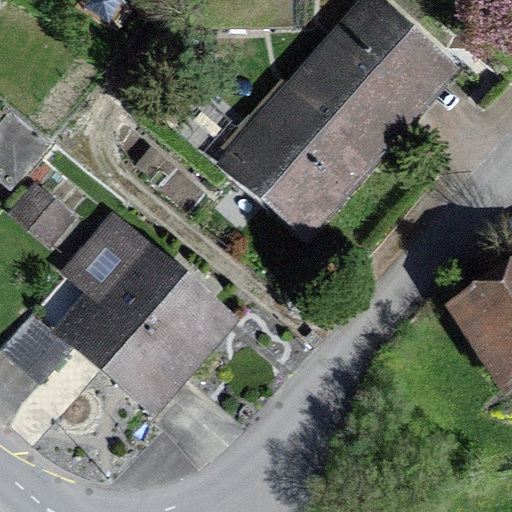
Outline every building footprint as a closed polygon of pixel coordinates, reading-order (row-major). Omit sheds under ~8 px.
[(308,229),(368,160),(378,168),(453,81),(371,9),(293,98),(302,106),(244,172),(308,229)] [(0,125),(0,174),(15,187),(50,145),(11,112),(0,125)] [(18,218),(45,241),(65,217),(37,195),(18,218)] [(102,236),(42,307),(156,404),(221,328),(136,255),(131,260),(102,236)] [(511,282),(462,315),(511,389),(511,282)]
